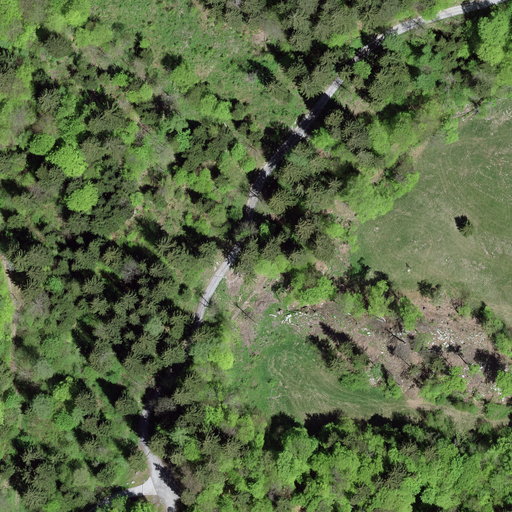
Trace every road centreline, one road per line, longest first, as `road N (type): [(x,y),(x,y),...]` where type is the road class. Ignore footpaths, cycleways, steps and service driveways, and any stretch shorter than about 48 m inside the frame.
road 1 (track): [(491,0),(378,42),(260,180),(242,238),(146,414),(156,479)]
road 2 (track): [(0,250),(17,322),(19,511)]
